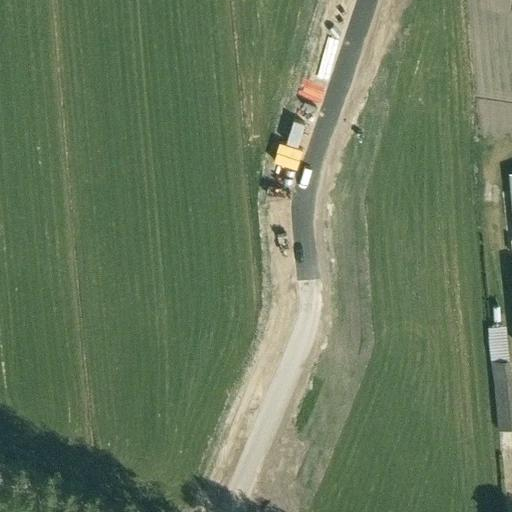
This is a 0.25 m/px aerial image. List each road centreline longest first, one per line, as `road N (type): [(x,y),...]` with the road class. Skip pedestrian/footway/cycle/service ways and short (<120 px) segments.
road 1 (residential): [(364,0),(317,165),(301,338)]
road 2 (unclassified): [(301,338),(231,511)]
